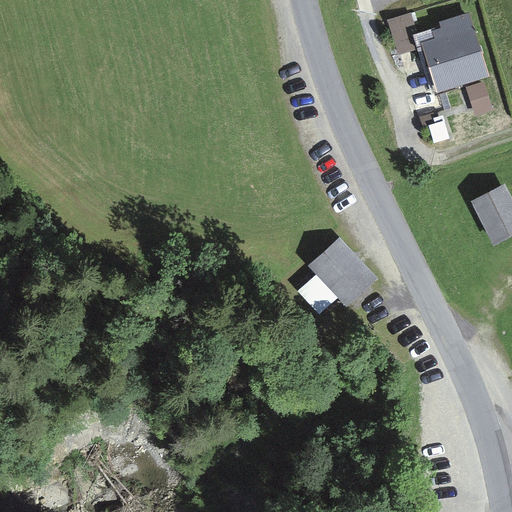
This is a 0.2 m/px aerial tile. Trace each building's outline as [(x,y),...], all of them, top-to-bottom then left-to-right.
[(490,74),(469,11),(439,21),(441,27),(432,30),(435,37),(420,42),(437,92),(490,74)] [(411,12),(386,20),(398,55),(417,49),(410,28),(415,26),(411,12)] [(484,81),(465,87),(474,116),(493,110),(484,81)] [(511,200),(504,184),(472,199),(492,242),(511,232),(511,200)] [(377,277),(339,239),(313,266),(350,304),(377,277)]
